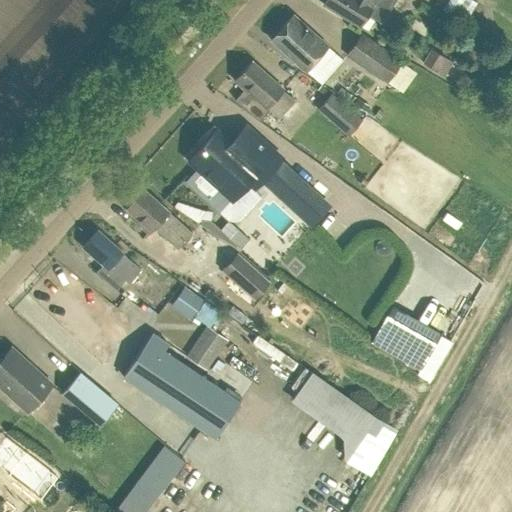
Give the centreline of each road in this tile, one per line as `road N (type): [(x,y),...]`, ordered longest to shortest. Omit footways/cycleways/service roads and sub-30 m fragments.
road 1 (unclassified): [(0,285),(256,0)]
road 2 (track): [(511,250),(366,511)]
